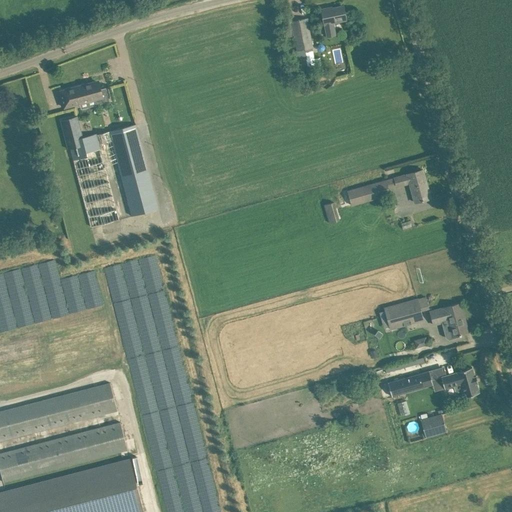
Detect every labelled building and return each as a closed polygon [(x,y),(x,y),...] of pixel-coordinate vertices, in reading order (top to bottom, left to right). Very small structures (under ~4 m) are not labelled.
[(346,19),(343,6),(331,9),(331,7),(321,9),(324,24),(327,36),(335,34),(333,22),(346,19)] [(307,18),(291,21),(293,31),(297,50),(313,47),(307,18)] [(302,76),(309,74),(305,59),(298,61),(299,63),(302,76)] [(100,89),(99,82),(85,86),(85,84),(74,87),(60,91),(64,107),(94,99),(96,104),(109,101),(105,88),(100,89)] [(77,116),(61,120),(68,149),(70,148),(73,159),(87,155),(86,152),(100,149),(96,134),(96,133),(82,137),(77,116)] [(136,124),(109,130),(117,162),(132,216),(158,209),(136,124)] [(407,174),(393,178),(395,184),(396,187),(410,184),(415,202),(419,201),(429,198),(425,186),(427,186),(423,169),(413,172),(407,174)] [(351,205),(389,194),(385,180),(347,191),(351,205)] [(329,223),(339,220),(334,202),(324,205),(329,223)] [(418,298),(384,308),(385,311),(389,327),(390,329),(424,320),(421,311),(429,309),(426,297),(418,299),(418,298)] [(460,303),(430,311),(434,324),(442,322),(448,320),(450,327),(444,329),(446,337),(449,339),(460,336),(460,334),(466,332),(463,320),(464,319),(460,303)] [(388,331),(377,335),(383,355),(394,352),(388,331)] [(474,376),(472,367),(441,375),(445,389),(453,386),(455,392),(461,390),(463,397),(479,392),(476,383),(478,382),(476,375),(474,376)] [(392,395),(433,384),(429,370),(388,382),(392,395)] [(0,440),(117,410),(110,382),(0,411),(0,440)] [(425,437),(446,431),(441,414),(420,420),(425,437)] [(0,469),(3,482),(127,449),(120,422),(0,452),(0,469)] [(0,511),(144,511),(130,458),(0,490),(0,511)]
